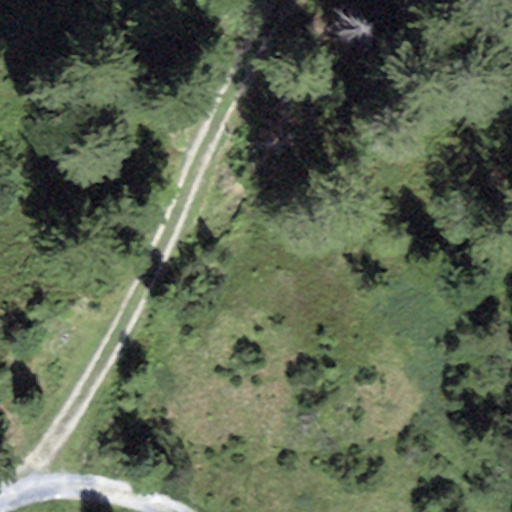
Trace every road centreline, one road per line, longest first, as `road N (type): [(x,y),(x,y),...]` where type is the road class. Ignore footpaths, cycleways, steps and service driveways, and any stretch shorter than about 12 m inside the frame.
road 1 (track): [(349,0),(228,150),(13,497)]
road 2 (track): [(169,511),(75,488),(13,497)]
